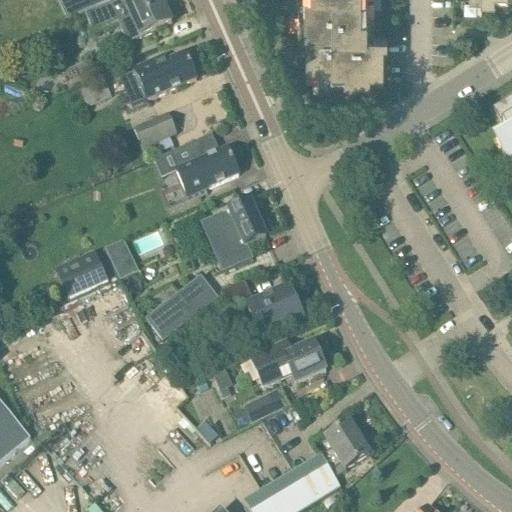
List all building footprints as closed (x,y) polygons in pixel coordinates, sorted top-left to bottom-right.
[(148,0),(121,12),(116,2),(102,8),(85,16),(94,36),(119,25),(126,43),(131,45),(172,27),(159,0),(148,0)] [(97,0),(102,8),(116,2),(115,0),(97,0)] [(298,0),(298,39),(306,39),(306,75),(319,75),(319,85),(383,85),(383,47),(387,47),(387,42),(389,42),(389,34),(375,34),(374,0),(298,0)] [(481,0),(482,1),(494,1),(494,8),(507,8),(506,0),(481,0)] [(137,76),(122,83),(133,109),(143,105),(143,106),(149,103),(197,82),(186,56),(167,65),(165,59),(136,72),(137,76)] [(79,69),(84,81),(96,76),(90,64),(79,69)] [(112,99),(105,85),(82,95),(88,110),(112,99)] [(511,98),(493,110),(503,127),(502,128),(503,129),(504,128),(507,136),(497,141),(508,165),(505,166),(511,180),(511,98)] [(169,116),(134,131),(143,152),(178,137),(169,116)] [(190,201),(209,192),(240,178),(228,151),(200,164),(193,147),(172,156),(180,174),(179,174),(190,201)] [(229,214),(203,226),(224,274),(251,262),(246,250),(267,240),(251,204),(229,214)] [(131,241),(137,254),(163,243),(157,230),(131,241)] [(131,258),(124,243),(106,251),(114,267),(131,258)] [(95,255),(56,272),(68,302),(108,284),(95,255)] [(202,278),(147,321),(164,343),(219,300),(202,278)] [(250,310),(263,340),(305,322),(291,289),(254,305),(245,284),(221,295),(232,318),(250,310)] [(315,345),(285,358),(292,375),(298,387),(328,373),(315,345)] [(264,387),(292,375),(285,358),(281,349),(253,361),(264,387)] [(229,390),(233,389),(226,373),(213,379),(223,402),(233,398),(229,390)] [(243,411),(252,428),(278,416),(269,398),(243,411)] [(0,468),(31,443),(0,405),(0,468)] [(352,425),(328,440),(335,452),(324,459),(322,457),(291,476),(311,508),(342,489),(336,479),(371,457),(352,425)]
